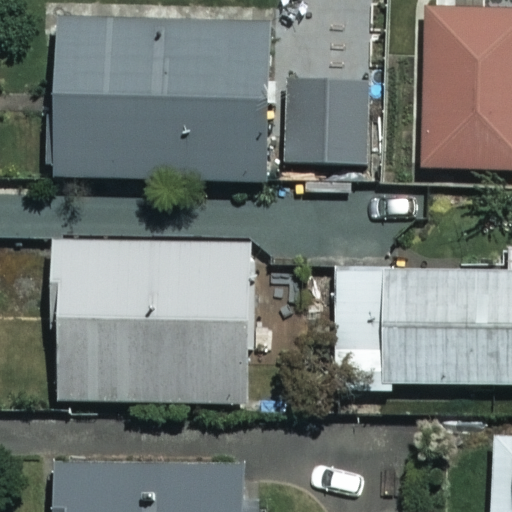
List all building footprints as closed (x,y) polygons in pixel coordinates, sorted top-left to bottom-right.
[(511,178),(511,25),(427,23),(423,176),(511,178)] [(61,189),(274,191),(279,35),(63,33),(61,189)] [(290,93),(286,173),(374,174),(375,94),(290,93)] [(257,249),(61,253),(64,415),(260,411),(257,249)] [(341,275),(343,397),(373,396),(373,407),(399,407),(399,396),(511,393),(511,252),(510,252),(511,272),(341,275)] [(511,511),(511,449),(496,450),(495,511),(511,511)] [(52,511),(246,511),(246,474),(52,477),(52,511)]
